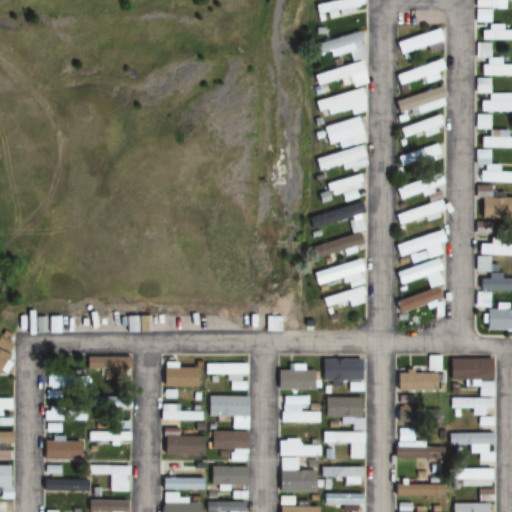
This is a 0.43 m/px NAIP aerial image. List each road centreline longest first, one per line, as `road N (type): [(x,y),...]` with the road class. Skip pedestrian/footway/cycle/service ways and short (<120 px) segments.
road 1 (residential): [(378,511),(384,20),(394,0)]
road 2 (residential): [(28,346),(511,349)]
road 3 (residential): [(442,0),(457,27),(459,349)]
road 4 (residential): [(28,346),(27,511)]
road 5 (residential): [(146,347),(145,511)]
road 6 (residential): [(258,348),(257,511)]
road 7 (residential): [(505,349),(504,511)]
